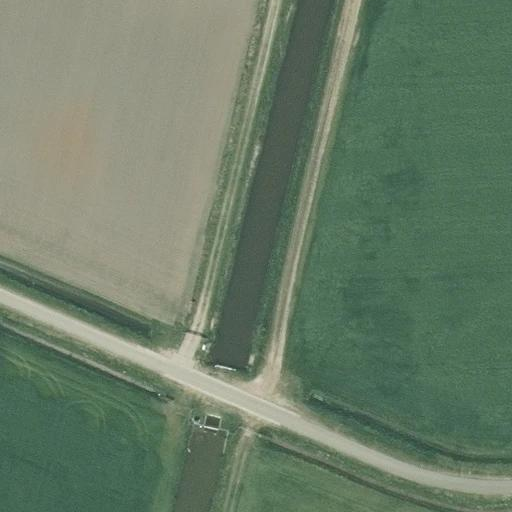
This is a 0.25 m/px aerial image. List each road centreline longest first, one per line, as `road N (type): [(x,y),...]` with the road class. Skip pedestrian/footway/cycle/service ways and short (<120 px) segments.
road 1 (unclassified): [(279,421),(0,300)]
road 2 (unclassified): [(279,421),(441,485),(511,488)]
